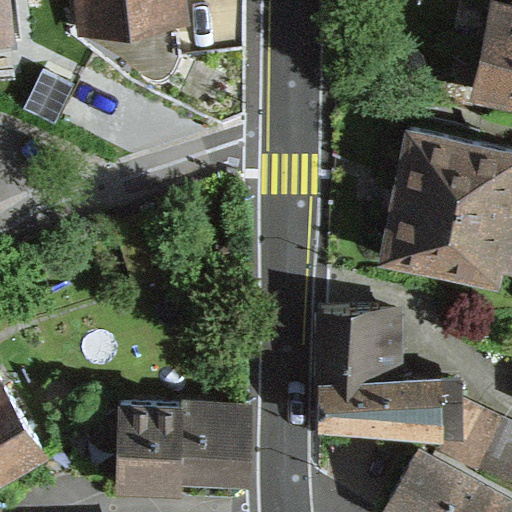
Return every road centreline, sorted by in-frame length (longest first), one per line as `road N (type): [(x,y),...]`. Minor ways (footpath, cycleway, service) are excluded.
road 1 (tertiary): [(291,135),(293,511)]
road 2 (residential): [(291,135),(0,224)]
road 3 (tertiary): [(288,0),(291,135)]
